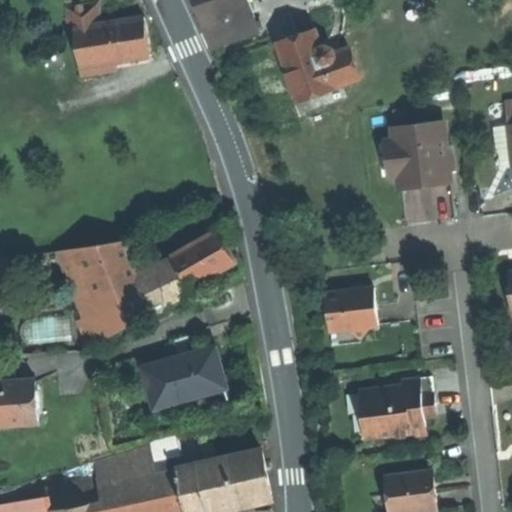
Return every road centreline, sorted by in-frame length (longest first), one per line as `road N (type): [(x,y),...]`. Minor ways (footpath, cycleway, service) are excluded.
road 1 (tertiary): [(167,0),(248,197),(281,359),(298,511)]
road 2 (residential): [(492,511),(455,237)]
